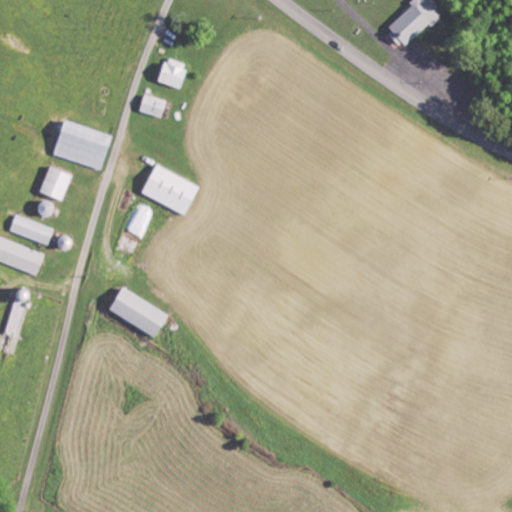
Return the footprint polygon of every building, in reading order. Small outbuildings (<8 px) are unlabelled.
[(400,50),(437,16),(429,7),(433,3),(430,0),(415,0),(382,30),(400,50)] [(154,82),(178,91),(187,68),(163,59),(154,82)] [(137,113),(159,118),(163,100),(141,95),(137,113)] [(49,157),(98,170),(108,135),(59,122),(49,157)] [(138,192),(183,217),(199,188),(153,164),(138,192)] [(59,202),(68,175),(45,167),(36,194),(59,202)] [(7,232),(46,246),(53,230),(13,215),(7,232)] [(0,263),(34,277),(43,255),(0,238),(0,263)] [(153,337),(165,313),(116,290),(105,313),(153,337)]
